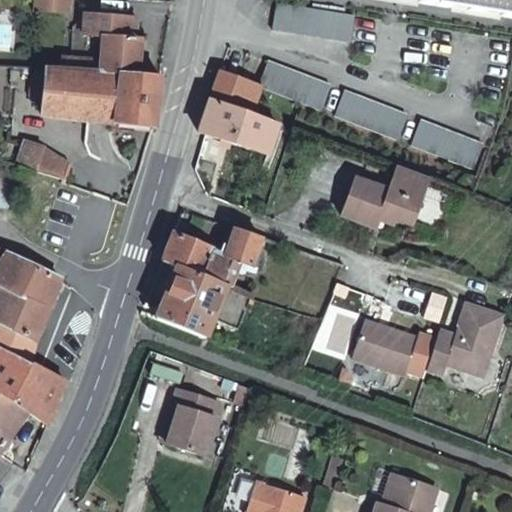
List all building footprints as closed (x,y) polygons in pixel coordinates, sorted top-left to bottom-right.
[(68,0),(34,0),(33,11),(68,13),(68,0)] [(511,0),(402,0),(511,16),(511,0)] [(353,16),(275,4),(271,31),(350,43),(353,16)] [(104,39),(102,74),(138,76),(141,39),(136,39),(137,19),(100,17),(98,39),(104,39)] [(330,87),(267,63),(258,88),(269,92),(322,111),(330,87)] [(159,89),(161,77),(138,76),(102,74),(81,73),(63,72),(49,71),(45,96),(39,96),(38,101),(44,102),(42,115),(153,130),(159,89)] [(218,104),(259,119),(269,92),(258,88),(228,77),(218,104)] [(408,115),(345,92),(336,116),(399,139),(408,115)] [(259,119),(218,104),(207,136),(259,154),(259,153),(274,158),(283,128),(259,119)] [(487,144),(422,121),(413,145),(478,169),(487,144)] [(43,145),(19,138),(11,164),(34,172),(42,148),(43,145)] [(70,165),(42,148),(34,172),(64,181),(70,165)] [(413,230),(431,182),(398,171),(390,195),(356,182),(342,221),(378,234),(383,219),(413,230)] [(235,229),(182,212),(168,248),(162,264),(222,285),(231,259),(225,256),(235,229)] [(225,256),(231,259),(250,265),(260,237),(235,229),(225,256)] [(0,266),(0,285),(50,310),(60,280),(8,254),(0,266)] [(157,312),(155,319),(204,338),(212,318),(237,327),(248,294),(222,285),(162,264),(144,307),(157,312)] [(47,317),(50,310),(0,285),(0,325),(37,341),(47,317)] [(440,329),(426,369),(443,375),(446,364),(483,377),(504,316),(467,302),(456,334),(440,329)] [(406,375),(418,338),(365,319),(352,356),(406,375)] [(26,366),(37,341),(0,325),(0,353),(9,358),(26,366)] [(9,358),(0,353),(0,394),(4,398),(26,366),(9,358)] [(30,368),(26,366),(4,398),(26,413),(43,425),(63,384),(30,368)] [(177,393),(172,409),(178,411),(167,448),(203,459),(219,406),(177,393)] [(0,394),(0,450),(26,413),(4,398),(0,394)] [(178,411),(172,409),(161,447),(167,448),(178,411)] [(336,491),(345,461),(334,458),(325,487),(336,491)] [(389,508),(398,478),(393,476),(384,506),(389,508)] [(429,511),(436,490),(398,478),(389,508),(384,506),(379,505),(376,511),(429,511)] [(257,485),(250,507),(260,510),(258,511),(302,511),(306,501),(257,485)]
